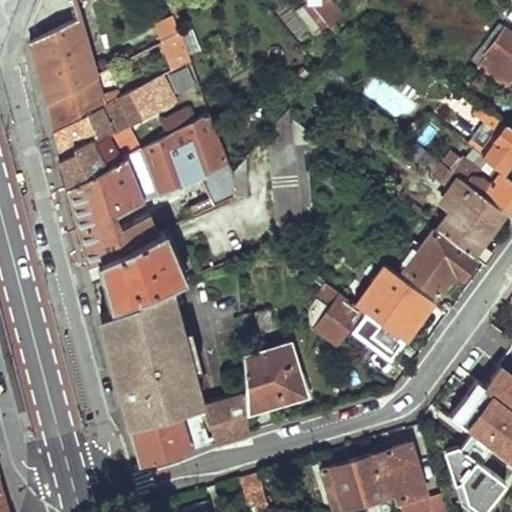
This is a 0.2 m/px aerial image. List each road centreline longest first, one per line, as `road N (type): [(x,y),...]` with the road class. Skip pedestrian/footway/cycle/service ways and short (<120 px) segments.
road 1 (residential): [(112,484),(389,408),(423,380),(511,250)]
road 2 (residential): [(0,35),(104,425),(112,484)]
road 3 (secondary): [(75,494),(0,217)]
